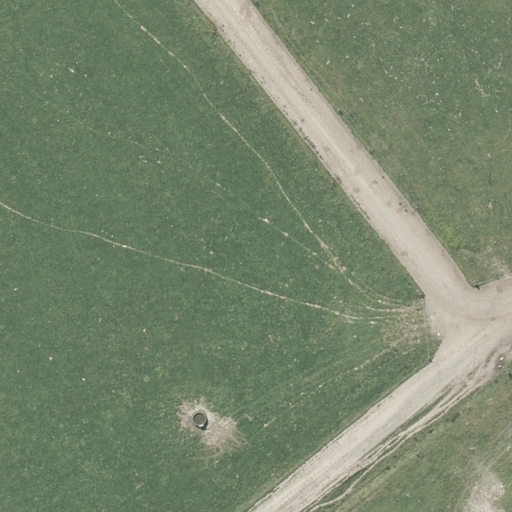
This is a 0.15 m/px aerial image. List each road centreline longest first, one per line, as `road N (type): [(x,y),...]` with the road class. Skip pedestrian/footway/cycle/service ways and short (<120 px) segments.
road 1 (track): [(484,332),(223,0)]
road 2 (track): [(511,310),(267,511)]
